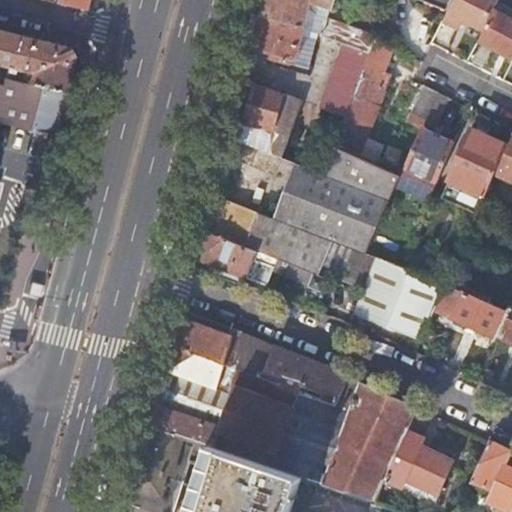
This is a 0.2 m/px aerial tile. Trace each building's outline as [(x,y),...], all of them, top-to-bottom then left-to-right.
[(39,0),(85,11),(87,0),(39,0)] [(254,47),(252,53),(291,63),(293,57),(297,58),(312,2),(348,9),(350,0),(265,0),(262,13),(254,47)] [(370,0),(369,4),(387,9),(390,0),(370,0)] [(424,0),(449,9),(454,0),(424,0)] [(499,0),(454,0),(449,9),(444,20),(461,28),(464,20),(484,30),(499,0)] [(480,42),(511,58),(511,17),(497,10),(480,42)] [(243,44),(254,47),(262,13),(252,11),(243,44)] [(376,38),(332,23),(327,37),(345,43),(370,53),(376,38)] [(18,81),(62,92),(63,91),(72,57),(66,48),(0,31),(0,65),(7,67),(5,72),(13,74),(14,69),(21,71),(18,81)] [(347,117),(336,146),(360,157),(367,137),(385,90),(379,87),(394,47),(376,38),(370,53),(347,117)] [(322,107),(347,117),(370,53),(345,43),(322,107)] [(72,57),(63,91),(74,94),(83,60),(72,57)] [(0,121),(51,134),(57,113),(62,92),(18,81),(4,77),(2,83),(0,82),(0,121)] [(245,79),(230,138),(283,158),(302,100),(245,79)] [(439,93),(425,86),(414,113),(427,119),(439,93)] [(439,93),(427,119),(424,127),(435,132),(438,127),(451,99),(439,93)] [(435,132),(424,127),(405,168),(438,182),(456,141),(441,135),(435,132)] [(438,127),(435,132),(441,135),(444,130),(438,127)] [(497,173),(509,145),(472,129),(442,198),(478,214),(497,173)] [(367,137),(360,157),(378,165),(385,146),(367,137)] [(511,138),(509,145),(497,173),(511,179),(511,138)] [(332,241),(354,250),(366,254),(397,186),(402,175),(378,165),(360,157),(336,146),(325,172),(296,162),(275,220),(332,241)] [(397,186),(429,202),(438,182),(405,168),(402,175),(397,186)] [(214,196),(205,229),(319,274),(332,241),(275,220),(214,196)] [(205,229),(198,258),(239,274),(266,285),(272,270),(320,290),(342,277),(354,250),(332,241),(319,274),(205,229)] [(468,265),(482,271),(486,263),(462,251),(458,260),(468,265)] [(440,268),(439,257),(429,253),(420,259),(422,270),(431,274),(440,268)] [(356,313),(422,339),(435,310),(447,285),(400,267),(379,259),(356,313)] [(447,285),(435,310),(493,336),(504,311),(489,304),(491,299),(482,295),(480,300),(457,289),(468,265),(458,260),(447,285)] [(511,310),(500,337),(511,342),(511,310)] [(182,317),(175,345),(225,363),(240,369),(263,377),(272,351),(235,337),(182,317)] [(175,345),(168,370),(218,388),(225,363),(175,345)] [(272,351),(263,377),(292,387),(295,378),(306,381),(313,360),(274,345),(272,351)] [(303,392),(335,403),(337,404),(349,377),(313,360),(306,381),(304,385),(302,391),(303,392)] [(218,388),(232,393),(240,369),(225,363),(218,388)] [(221,427),(215,446),(274,466),(301,391),(297,389),(292,387),(263,377),(240,369),(232,393),(221,427)] [(337,404),(311,479),(323,483),(361,382),(349,377),(337,404)] [(418,408),(361,382),(323,483),(376,501),(386,480),(409,430),(418,408)] [(276,467),(309,478),(335,403),(303,392),(276,467)] [(185,436),(208,444),(215,446),(221,427),(158,406),(153,425),(185,436)] [(425,438),(409,430),(386,480),(402,487),(406,479),(439,494),(455,461),(422,445),(425,438)] [(511,451),(490,441),(472,480),(492,490),(487,500),(511,511),(511,467),(505,464),(511,451)] [(297,511),(309,478),(276,467),(274,466),(215,446),(208,444),(183,511),(297,511)]
